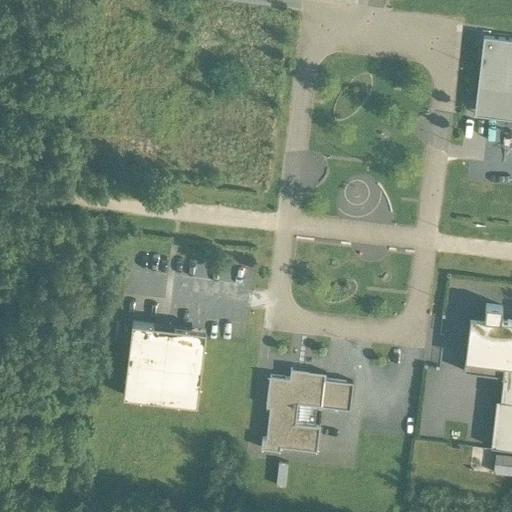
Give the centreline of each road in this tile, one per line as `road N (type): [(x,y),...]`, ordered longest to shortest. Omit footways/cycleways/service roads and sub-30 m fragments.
road 1 (residential): [(374,31),(442,43),(428,247)]
road 2 (residential): [(280,226),(311,26),(374,31)]
road 3 (unknown): [(283,308),(116,293)]
